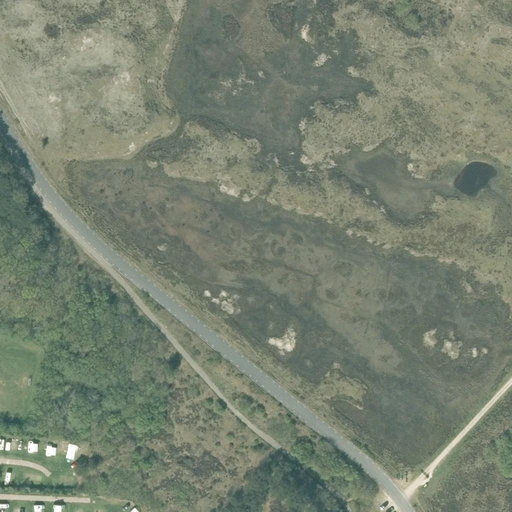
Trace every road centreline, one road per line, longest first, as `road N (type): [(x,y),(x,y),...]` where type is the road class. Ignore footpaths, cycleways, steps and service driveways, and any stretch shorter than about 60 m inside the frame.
road 1 (unclassified): [(407,511),(377,474),(92,240),(40,182),(0,116)]
road 2 (track): [(511,379),(402,501)]
